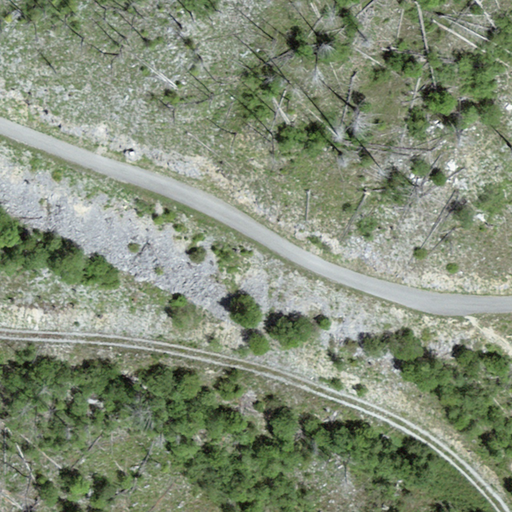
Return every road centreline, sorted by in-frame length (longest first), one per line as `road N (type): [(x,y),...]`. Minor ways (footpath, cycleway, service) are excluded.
road 1 (unclassified): [(0,117),(179,186),(335,265),(422,293),(511,295)]
road 2 (track): [(488,511),(424,436),(292,377),(0,341)]
